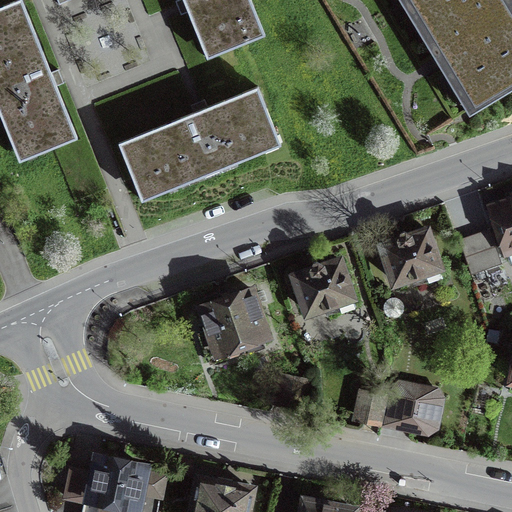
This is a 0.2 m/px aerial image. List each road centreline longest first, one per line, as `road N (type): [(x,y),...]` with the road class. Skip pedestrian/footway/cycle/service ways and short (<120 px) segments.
road 1 (residential): [(511,150),(337,212),(146,264),(35,313)]
road 2 (residential): [(71,398),(511,492)]
road 3 (residential): [(71,398),(39,421),(24,446),(20,483),(29,511)]
